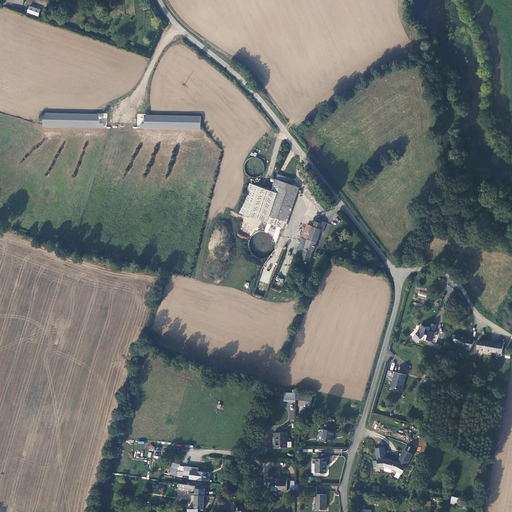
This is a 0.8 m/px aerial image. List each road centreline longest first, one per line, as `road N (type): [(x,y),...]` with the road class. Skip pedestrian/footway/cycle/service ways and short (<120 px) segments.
road 1 (unclassified): [(396,276),(266,107),(158,0)]
road 2 (unclassified): [(344,511),(341,485),(396,276)]
road 3 (unclassified): [(396,276),(417,269),(445,276),(511,337)]
